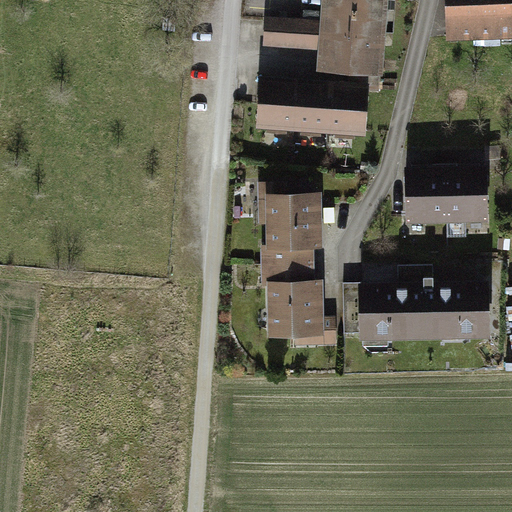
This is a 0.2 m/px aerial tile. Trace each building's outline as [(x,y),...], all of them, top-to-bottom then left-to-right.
[(326,0),(325,22),(269,18),(267,41),(324,45),(322,67),(379,71),(384,0),(326,0)] [(511,0),(458,0),(458,32),(511,32),(511,0)] [(368,88),(262,81),(259,125),(365,133),(368,88)] [(488,168),(403,170),(404,223),(489,221),(488,168)] [(325,197),(263,199),(266,288),(270,288),(271,344),(296,343),(296,349),(338,348),(337,315),(326,315),(326,282),(319,282),(318,256),(327,255),(325,197)] [(483,285),(363,287),(363,331),(484,329),(483,285)]
